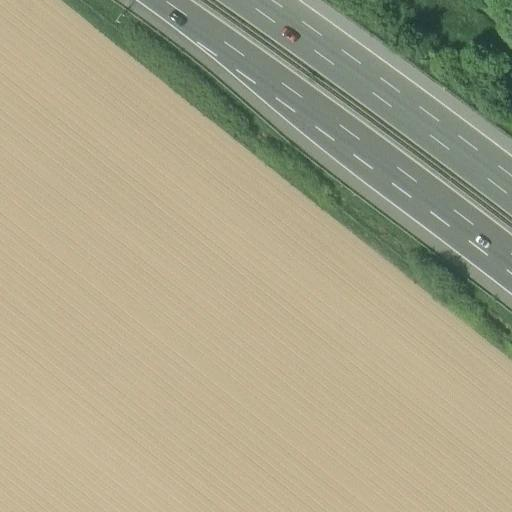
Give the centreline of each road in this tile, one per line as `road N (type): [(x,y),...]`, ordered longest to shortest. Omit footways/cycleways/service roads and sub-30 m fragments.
road 1 (motorway): [(157,0),(511,256)]
road 2 (motorway): [(511,200),(237,0)]
